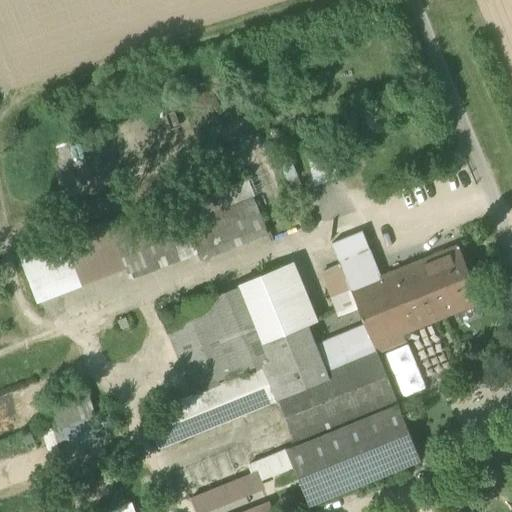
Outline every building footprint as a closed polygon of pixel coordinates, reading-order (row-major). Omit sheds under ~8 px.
[(303,160),(313,186),(339,175),(329,149),(303,160)] [(17,256),(36,301),(125,267),(129,278),(196,252),(199,259),(268,231),(247,180),(178,208),(112,234),(108,221),(17,256)] [(340,267),(346,282),(376,270),(368,250),(361,231),(330,244),(340,267)] [(419,262),(440,317),(479,302),(457,246),(419,262)] [(375,351),(375,353),(376,352),(404,341),(401,333),(440,317),(419,262),(379,278),(376,270),(346,282),(349,291),(350,291),(358,310),(364,324),(375,351)] [(293,263),(282,268),(304,323),(316,319),(293,263)] [(346,282),(340,267),(318,275),(337,319),(358,310),(350,291),(349,291),(346,282)] [(238,285),(238,286),(187,307),(220,386),(193,396),(145,416),(158,448),(276,400),(277,399),(315,384),(326,412),(389,387),(376,352),(375,353),(375,351),(324,372),(313,345),(313,344),(305,324),(304,323),(282,268),(238,285)] [(220,386),(187,307),(162,317),(193,396),(220,386)] [(313,345),(324,372),(375,351),(364,324),(313,345)] [(394,376),(417,367),(408,345),(385,354),(394,376)] [(417,367),(394,376),(402,398),(426,389),(417,367)] [(277,399),(296,445),(397,405),(390,387),(389,387),(326,412),(315,384),(277,399)] [(48,403),(57,429),(94,418),(85,392),(48,403)] [(292,466),(308,505),(420,460),(397,405),(296,445),(285,450),(292,466)] [(100,437),(94,418),(57,429),(63,449),(100,437)] [(285,450),(248,464),(252,473),(255,481),(292,466),(285,450)] [(189,499),(194,511),(197,511),(258,487),(255,481),(252,473),(251,473),(189,499)] [(135,511),(131,503),(109,511),(135,511)]
